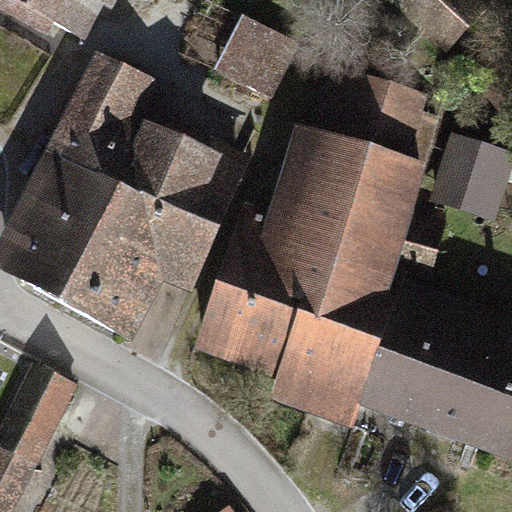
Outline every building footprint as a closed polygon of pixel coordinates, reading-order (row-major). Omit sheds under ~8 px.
[(5,0),(88,44),(112,0),(5,0)] [(400,0),(450,46),(487,7),(479,0),(400,0)] [(296,44),(247,19),(221,69),(271,94),(296,44)] [(244,207),(199,342),(511,456),(511,324),(391,281),(437,123),(420,117),(425,98),(334,70),(316,134),(299,130),(273,216),(244,207)] [(239,160),(93,87),(0,269),(0,271),(145,345),(239,160)] [(511,170),(511,158),(457,140),(439,193),(498,213),(511,170)] [(35,363),(0,432),(0,447),(39,467),(80,385),(46,368),(35,363)] [(0,511),(16,511),(39,467),(0,447),(0,511)]
